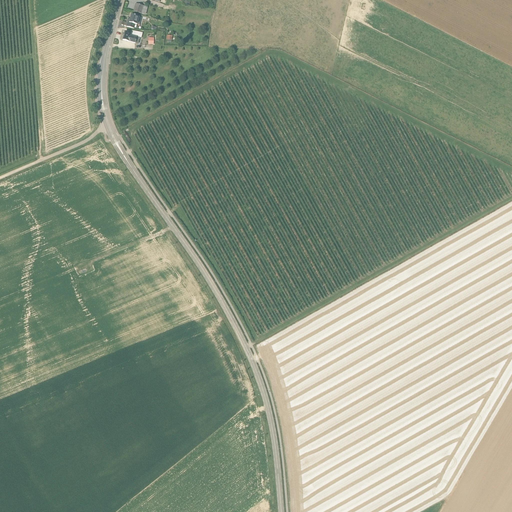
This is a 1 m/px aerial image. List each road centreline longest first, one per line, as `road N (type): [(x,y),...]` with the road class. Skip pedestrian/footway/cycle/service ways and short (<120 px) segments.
road 1 (tertiary): [(281,511),(270,418),(249,355),(108,125)]
road 2 (track): [(0,300),(172,226)]
road 3 (tertiary): [(108,125),(101,77),(119,0)]
road 4 (unclassified): [(0,177),(108,125)]
